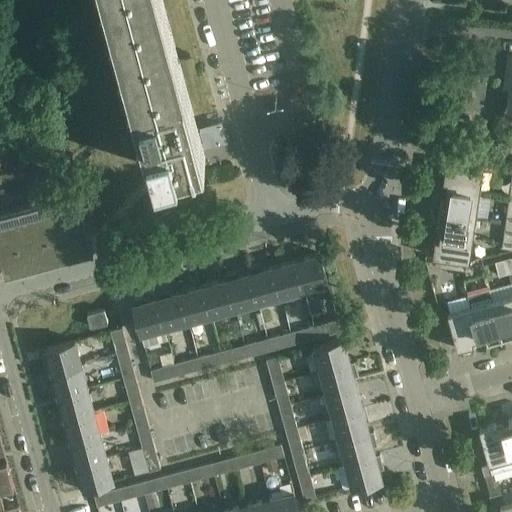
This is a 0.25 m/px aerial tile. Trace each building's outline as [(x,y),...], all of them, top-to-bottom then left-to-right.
[(195,131),(158,0),(112,0),(145,117),(159,168),(201,157),(198,143),(222,137),(218,125),(195,131)] [(484,170),(446,164),(444,182),(448,182),(447,188),(480,193),(484,170)] [(0,207),(0,258),(2,258),(5,270),(94,246),(81,197),(91,194),(89,183),(0,207)] [(477,216),(480,193),(447,188),(446,195),(442,194),(440,210),(477,216)] [(474,238),(477,216),(440,210),(437,227),(441,227),(440,233),(474,238)] [(470,262),(474,238),(440,233),(439,240),(435,239),(433,257),(437,257),(452,259),(466,261),(470,262)] [(511,249),(511,236),(504,235),(502,248),(511,249)] [(328,284),(320,254),(296,260),(304,290),(328,284)] [(450,269),(452,259),(437,257),(435,266),(450,269)] [(465,271),(466,261),(452,259),(450,269),(465,271)] [(509,273),(505,259),(496,262),(500,276),(509,273)] [(304,290),(296,260),(273,267),(281,296),(304,290)] [(281,296),(273,267),(264,269),(263,264),(248,268),(249,273),(250,273),(258,303),(281,296)] [(250,273),(249,273),(241,275),(239,271),(225,274),(226,279),(227,279),(235,309),(258,303),(250,273)] [(227,279),(226,279),(204,285),(212,315),(235,309),(227,279)] [(212,315),(204,285),(180,292),(189,321),(212,315)] [(189,321),(180,292),(171,294),(170,289),(155,293),(157,298),(165,328),(189,321)] [(503,337),(493,301),(490,289),(468,295),(471,307),(480,339),(486,338),(487,341),(503,337)] [(511,295),(493,301),(503,337),(511,334),(511,295)] [(157,298),(148,300),(147,296),(132,300),(142,334),(165,328),(157,298)] [(480,339),(471,307),(448,313),(450,322),(450,323),(449,324),(449,325),(449,327),(449,328),(449,330),(449,331),(449,332),(450,335),(451,337),(453,339),(454,340),(456,341),(458,350),(475,345),(474,341),(480,339)] [(107,321),(105,312),(104,311),(103,310),(102,309),(101,309),(89,313),(88,313),(87,314),(87,315),(90,326),(91,326),(91,327),(92,327),(93,327),(105,324),(106,324),(107,323),(107,322),(107,321)] [(341,331),(338,320),(314,326),(317,338),(341,331)] [(317,338),(314,326),(291,332),(294,344),(317,338)] [(129,352),(123,328),(111,331),(118,355),(129,352)] [(294,344),(291,332),(268,339),(271,350),(294,344)] [(271,350),(268,339),(245,345),(248,357),(271,350)] [(351,363),(351,362),(344,339),(314,347),(321,371),(351,363)] [(82,365),(76,341),(46,349),(49,359),(44,360),(48,375),(53,374),(52,373),(82,365)] [(248,357),(245,345),(222,351),(225,363),(248,357)] [(225,363),(222,351),(198,358),(201,369),(225,363)] [(136,375),(129,352),(118,355),(124,378),(136,375)] [(285,381),(278,356),(267,360),(274,384),(285,381)] [(201,369),(198,358),(175,364),(178,375),(201,369)] [(356,361),(351,362),(351,363),(321,371),(328,394),(357,386),(355,377),(360,375),(356,361)] [(178,375),(175,364),(151,370),(154,382),(178,375)] [(89,388),(82,365),(52,373),(53,374),(55,382),(50,383),(54,398),(59,397),(59,396),(89,388)] [(142,398),(136,375),(124,378),(130,401),(142,398)] [(292,404),(285,381),(274,384),(280,407),(292,404)] [(364,409),(357,386),(328,394),(334,417),(364,409)] [(95,411),(89,388),(59,396),(59,397),(65,419),(95,411)] [(148,421),(142,398),(130,401),(137,424),(148,421)] [(298,427),(292,404),(280,407),(286,430),(298,427)] [(370,432),(364,409),(334,417),(340,440),(370,432)] [(101,434),(95,411),(65,419),(71,442),(101,434)] [(155,444),(148,421),(137,424),(143,447),(155,444)] [(511,458),(511,455),(504,426),(498,427),(497,424),(480,428),(482,437),(481,438),(481,439),(480,442),(480,444),(481,446),(481,447),(482,449),(483,452),(485,454),(487,455),(490,464),(511,458)] [(304,450),(298,427),(286,430),(293,454),(304,450)] [(375,430),(370,432),(340,440),(347,464),(377,455),(376,455),(374,446),(379,445),(375,430)] [(107,457),(101,434),(71,442),(74,451),(69,453),(73,467),(78,466),(78,465),(107,457)] [(161,468),(155,444),(143,447),(150,472),(161,468)] [(282,444),(258,451),(261,462),(285,456),(282,444)] [(311,474),(304,450),(293,454),(299,477),(311,474)] [(261,462),(258,451),(235,457),(238,469),(261,462)] [(381,453),(376,455),(377,455),(347,464),(353,487),(383,479),(380,469),(385,468),(381,453)] [(114,481),(107,457),(78,465),(78,466),(80,475),(75,476),(79,491),(114,481)] [(238,469),(235,457),(212,463),(215,475),(238,469)] [(7,461),(0,462),(0,511),(21,511),(19,505),(5,509),(0,491),(14,487),(7,461)] [(215,475),(212,463),(189,470),(192,481),(215,475)] [(192,481),(189,470),(165,476),(169,487),(192,481)] [(317,497),(311,474),(299,477),(306,500),(317,497)] [(169,487),(165,476),(142,482),(145,494),(169,487)] [(145,494),(142,482),(119,488),(122,500),(145,494)] [(122,500),(119,488),(95,495),(98,507),(122,500)] [(300,511),(294,489),(270,496),(274,511),(300,511)] [(511,501),(511,491),(502,495),(504,504),(511,501)] [(274,511),(270,496),(247,502),(249,511),(274,511)] [(511,511),(511,501),(504,504),(501,504),(502,511),(511,511)] [(249,511),(247,502),(224,509),(225,511),(249,511)]
